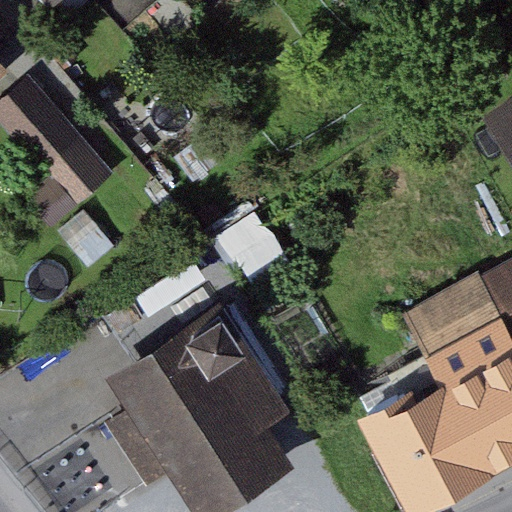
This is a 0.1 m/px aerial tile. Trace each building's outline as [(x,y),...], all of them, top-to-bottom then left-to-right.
[(37,80),(0,110),(0,119),(45,173),(86,139),(37,80)] [(511,111),(501,118),(511,135),(511,111)] [(511,265),(494,275),(511,308),(511,265)] [(370,409),(424,511),(511,466),(511,308),(494,275),(415,316),(444,371),(370,409)] [(107,373),(194,511),(207,511),(287,462),(197,317),(107,373)]
